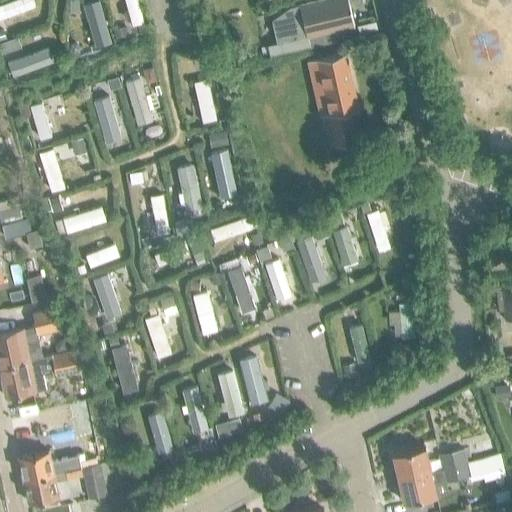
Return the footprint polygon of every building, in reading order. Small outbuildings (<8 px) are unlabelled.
[(0,17),(34,4),(32,0),(7,0),(0,3),(0,17)] [(76,0),(68,0),(69,11),(77,11),(76,0)] [(99,0),(95,0),(84,3),(96,47),(111,43),(99,0)] [(137,0),(123,0),(131,25),(144,22),(137,0)] [(276,44),(267,46),(270,55),(309,46),(307,37),(353,26),(346,0),(316,0),(289,6),(271,21),(276,44)] [(124,26),(113,29),(116,38),(127,36),(124,26)] [(70,44),(69,49),(73,54),(79,52),(80,46),(76,42),(70,44)] [(197,49),(188,52),(190,59),(199,57),(197,49)] [(49,62),(44,50),(12,63),(17,75),(49,62)] [(357,107),(345,52),(317,59),(329,112),(328,113),(335,144),(354,140),(347,109),(357,107)] [(118,77),(107,80),(109,89),(121,86),(118,77)] [(137,78),(125,82),(136,117),(148,113),(137,78)] [(207,78),(192,81),(201,121),(215,119),(207,78)] [(105,95),(93,99),(105,142),(117,138),(105,95)] [(41,102),(29,105),(39,138),(51,134),(41,102)] [(27,105),(18,108),(22,120),(27,118),(30,113),(27,105)] [(219,131),(208,133),(210,145),(220,144),(219,131)] [(81,138),(70,141),(74,153),(85,150),(81,138)] [(51,147),(37,152),(50,191),(64,186),(51,147)] [(224,153),(212,156),(221,198),(233,196),(224,153)] [(192,162),(176,166),(185,210),(202,206),(192,162)] [(141,172),(128,174),(130,184),(142,182),(141,172)] [(396,192),(387,196),(390,204),(399,200),(396,192)] [(162,193),(149,195),(155,233),(168,231),(162,193)] [(58,197),(48,200),(52,212),(62,209),(58,197)] [(368,202),(360,204),(363,212),(370,209),(368,202)] [(105,219),(100,205),(61,217),(66,232),(105,219)] [(0,209),(0,216),(1,222),(2,222),(20,220),(19,207),(0,209)] [(377,209),(365,212),(377,249),(389,246),(377,209)] [(340,214),(327,219),(331,229),(344,225),(340,214)] [(246,216),(209,228),(213,240),(250,228),(246,216)] [(191,217),(174,221),(177,234),(194,230),(191,217)] [(20,220),(2,222),(4,237),(25,234),(25,233),(30,232),(28,218),(20,220)] [(323,222),(312,226),(316,239),(328,235),(323,222)] [(346,225),(334,229),(344,259),(355,255),(346,225)] [(30,232),(25,233),(25,234),(28,248),(41,246),(38,230),(30,232)] [(195,232),(186,236),(190,247),(199,243),(195,232)] [(259,233),(250,236),(253,245),(262,241),(259,233)] [(309,234),(297,238),(312,280),(323,276),(309,234)] [(147,236),(140,238),(144,247),(151,244),(147,236)] [(114,242),(84,254),(89,266),(118,254),(114,242)] [(178,243),(153,254),(158,265),(171,259),(172,263),(180,259),(178,256),(183,254),(178,243)] [(199,244),(191,248),(195,259),(204,255),(199,244)] [(267,246),(255,250),(259,261),(270,257),(267,246)] [(254,253),(246,256),(248,263),(257,260),(254,253)] [(276,259),(264,263),(278,305),(290,301),(276,259)] [(83,264),(77,266),(79,274),(86,272),(83,264)] [(239,265),(226,270),(241,312),(254,307),(239,265)] [(106,272),(91,278),(105,317),(120,311),(112,287),(116,285),(113,278),(109,280),(106,272)] [(218,272),(210,274),(213,283),(221,281),(218,272)] [(190,280),(189,289),(198,290),(198,281),(190,280)] [(504,319),(511,317),(511,286),(495,288),(497,308),(503,307),(504,319)] [(206,290),(191,294),(202,333),(216,329),(206,290)] [(172,295),(160,299),(163,308),(174,304),(172,295)] [(411,303),(398,303),(398,336),(411,336),(411,303)] [(0,331),(0,364),(42,355),(37,333),(59,328),(54,307),(31,312),(34,325),(22,327),(0,331)] [(157,313),(143,317),(156,356),(170,351),(157,313)] [(110,322),(101,325),(104,334),(113,331),(110,322)] [(361,323),(348,326),(356,362),(369,359),(366,344),(368,343),(368,340),(365,340),(361,323)] [(117,336),(107,339),(109,348),(119,346),(117,336)] [(55,345),(56,350),(66,348),(64,338),(58,339),(55,345)] [(42,355),(0,364),(0,374),(4,393),(5,396),(45,388),(43,373),(45,369),(54,368),(56,375),(78,371),(73,349),(42,355)] [(380,350),(375,352),(379,362),(390,358),(388,353),(380,350)] [(255,354),(238,358),(249,402),(266,398),(264,389),(269,388),(266,378),(261,379),(255,354)] [(355,363),(343,365),(345,377),(357,375),(355,363)] [(231,369),(216,373),(223,400),(220,400),(222,409),(225,408),(227,415),(243,411),(231,369)] [(506,384),(495,385),(496,398),(507,397),(506,384)] [(186,395),(194,428),(206,425),(198,392),(186,395)] [(278,395),(270,408),(281,415),(289,401),(278,395)] [(161,410),(146,414),(157,451),(172,447),(161,410)] [(262,411),(252,413),(255,422),(264,419),(262,411)] [(239,418),(227,421),(230,433),(242,430),(239,418)] [(422,445),(390,453),(396,477),(428,470),(441,467),(439,458),(426,461),(422,445)] [(439,453),(442,467),(467,461),(464,447),(439,453)] [(17,455),(22,478),(52,472),(47,449),(17,455)] [(143,458),(134,460),(135,468),(144,466),(143,458)] [(467,461),(442,467),(444,479),(445,481),(470,475),(467,461)] [(52,472),(22,478),(27,501),(43,498),(43,501),(47,503),(55,501),(57,498),(56,495),(57,495),(54,480),(83,473),(88,498),(105,493),(101,475),(99,464),(99,462),(79,467),(79,466),(52,472)] [(106,462),(99,464),(101,475),(108,474),(106,462)] [(428,470),(396,477),(401,501),(433,494),(431,482),(444,479),(441,467),(428,470)] [(508,489),(494,492),(496,501),(510,498),(508,489)]
